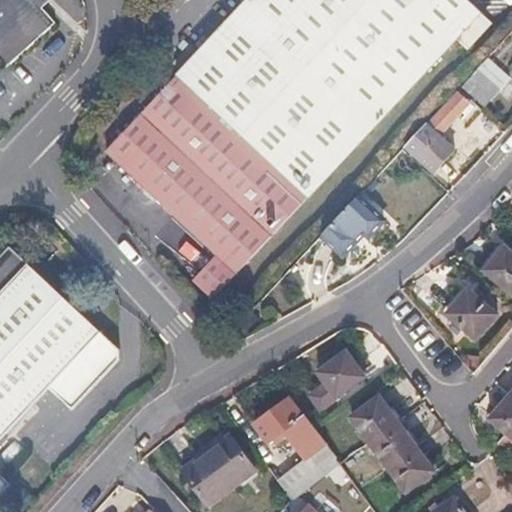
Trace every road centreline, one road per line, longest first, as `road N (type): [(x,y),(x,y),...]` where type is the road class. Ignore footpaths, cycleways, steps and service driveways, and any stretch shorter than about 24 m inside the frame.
road 1 (unclassified): [(17,157),(174,328),(210,379)]
road 2 (residential): [(511,164),(456,223),(362,297)]
road 3 (unclassified): [(110,0),(106,59),(17,157)]
road 4 (residential): [(362,297),(210,379)]
road 5 (residential): [(451,412),(362,297)]
road 6 (residential): [(210,379),(155,414),(116,453)]
